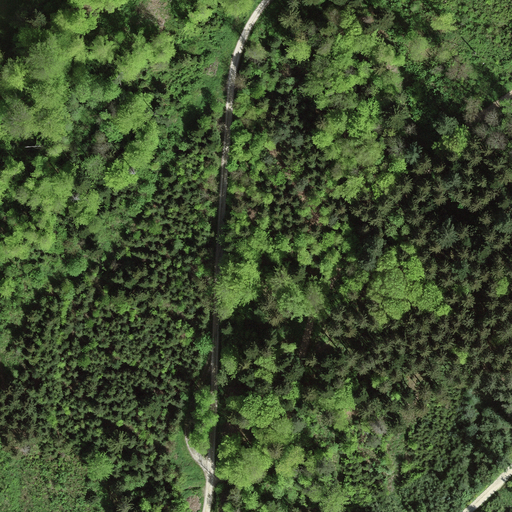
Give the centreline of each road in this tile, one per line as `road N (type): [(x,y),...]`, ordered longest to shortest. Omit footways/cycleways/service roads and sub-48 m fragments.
road 1 (track): [(215,354),(191,404),(187,436),(212,472),(235,482),(259,476),(274,459),(304,329),(323,294),(464,127),(511,91)]
road 2 (track): [(268,0),(235,59),(206,511)]
